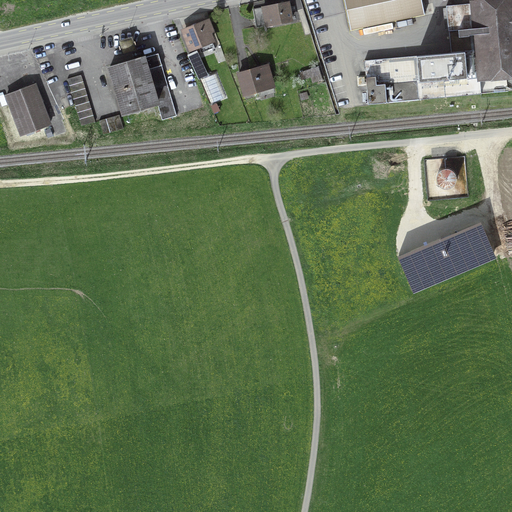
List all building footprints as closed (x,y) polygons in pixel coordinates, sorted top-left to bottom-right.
[(344,0),(350,30),(424,14),(421,0),(344,0)] [(511,0),(454,0),(455,5),(446,6),(448,30),(458,29),(459,36),(476,35),(477,50),(364,60),(368,104),(481,94),(480,78),(511,75),(511,0)] [(288,3),(254,9),(257,27),(291,21),(288,3)] [(184,31),(190,48),(211,40),(208,32),(211,30),(208,22),(184,31)] [(195,52),(188,55),(199,78),(206,75),(195,52)] [(162,120),(176,116),(158,53),(113,67),(118,83),(115,84),(118,97),(121,96),(126,112),(157,103),(162,120)] [(267,66),(238,74),(244,95),(273,86),(267,66)] [(302,79),(319,73),(318,67),(301,73),(302,79)] [(81,75),(67,79),(81,126),(95,122),(81,75)] [(50,124),(34,84),(6,95),(21,135),(50,124)] [(123,128),(119,115),(99,121),(103,134),(123,128)]
